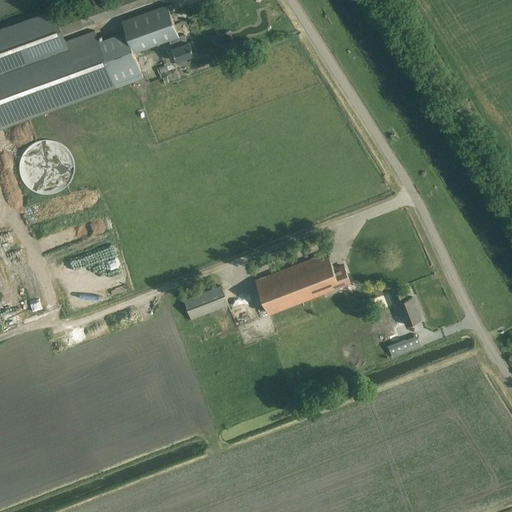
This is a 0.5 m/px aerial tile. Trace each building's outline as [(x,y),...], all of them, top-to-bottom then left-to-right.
[(0,29),(0,129),(143,78),(134,53),(169,40),(172,48),(176,61),(194,55),(189,42),(187,43),(179,46),(176,37),(179,36),(167,4),(122,21),(126,32),(99,42),(95,31),(66,41),(54,9),(0,29)] [(74,168),(74,167),(74,166),(74,165),(74,164),(74,163),(74,162),(73,161),(73,160),(73,159),(72,158),(72,157),(72,156),(71,155),(70,154),(70,153),(69,152),(69,151),(68,151),(68,150),(67,149),(66,148),(65,148),(65,147),(64,147),(64,146),(63,146),(62,145),(61,144),(60,144),(59,143),(58,143),(57,143),(57,142),(56,142),(55,142),(54,141),(53,141),(52,141),(51,141),(50,141),(49,140),(48,140),(47,140),(46,140),(45,140),(44,140),(43,141),(42,141),(41,141),(40,141),(39,141),(39,142),(38,142),(37,142),(36,142),(36,143),(35,143),(34,143),(33,144),(32,145),(31,145),(30,146),(29,146),(29,147),(28,147),(28,148),(27,149),(26,149),(26,150),(25,150),(25,151),(24,152),(24,153),(23,154),(22,155),(22,156),(21,157),(21,158),(21,159),(20,159),(20,160),(20,161),(20,162),(19,163),(19,164),(19,165),(19,166),(19,167),(19,168),(19,169),(19,170),(19,171),(19,172),(20,173),(20,174),(20,175),(20,176),(21,177),(21,178),(21,179),(22,180),(22,181),(23,182),(24,183),(24,184),(25,184),(25,185),(26,186),(27,187),(28,188),(29,189),(30,189),(30,190),(31,190),(32,191),(33,192),(34,192),(35,193),(36,193),(37,193),(37,194),(38,194),(39,194),(40,194),(40,195),(41,195),(42,195),(43,195),(44,195),(45,195),(46,195),(47,195),(48,195),(49,195),(50,195),(51,195),(52,195),(53,195),(54,194),(55,194),(56,194),(57,193),(58,193),(59,192),(60,192),(61,192),(61,191),(62,191),(63,190),(64,189),(65,188),(66,188),(66,187),(67,187),(67,186),(68,185),(69,184),(69,183),(70,183),(70,182),(71,181),(71,180),(72,179),(72,178),(73,177),(73,176),(73,175),(73,174),(74,173),(74,172),(74,171),(74,170),(74,169),(74,168)] [(33,214),(34,222),(42,221),(41,213),(33,214)] [(334,268),(328,253),(255,280),(269,315),(343,286),(343,285),(351,282),(344,266),(336,269),(336,267),(334,268)] [(18,268),(12,270),(17,282),(23,280),(18,268)] [(40,278),(26,278),(26,295),(40,295),(40,278)] [(228,305),(221,286),(184,300),(191,319),(228,305)] [(406,299),(404,292),(392,296),(395,304),(397,303),(406,325),(421,319),(412,297),(406,299)] [(242,324),(252,319),(246,306),(236,310),(242,324)]
